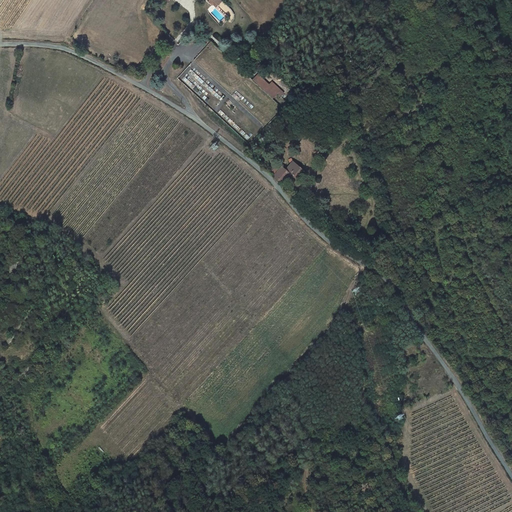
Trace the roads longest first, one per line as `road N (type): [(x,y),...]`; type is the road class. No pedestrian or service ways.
road 1 (unclassified): [(0,44),(79,54),(225,141),(322,234),(400,293),(511,473)]
road 2 (track): [(288,386),(307,452),(309,511)]
